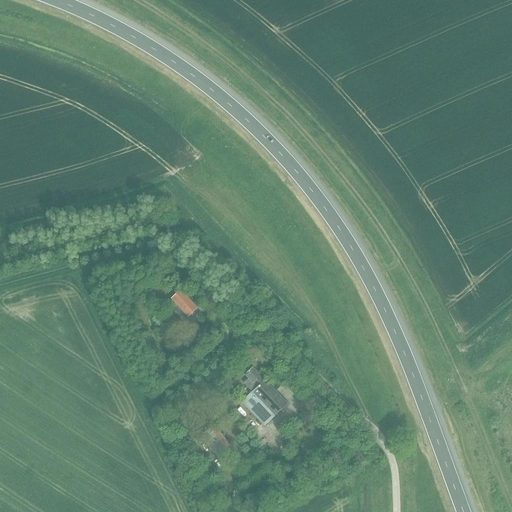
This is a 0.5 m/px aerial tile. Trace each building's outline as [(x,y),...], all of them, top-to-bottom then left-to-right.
[(187,317),(197,307),(180,290),(171,299),(187,317)] [(263,427),(286,405),(250,367),(242,375),(247,380),(244,384),(251,392),(240,403),(263,427)] [(199,438),(214,456),(227,445),(212,427),(199,438)] [(271,436),(266,439),(272,448),(276,445),(271,436)] [(355,447),(348,454),(358,464),(365,458),(355,447)]
